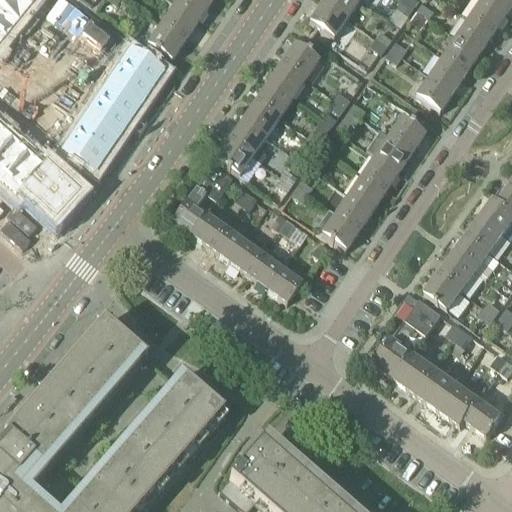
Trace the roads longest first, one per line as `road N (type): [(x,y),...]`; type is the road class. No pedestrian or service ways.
road 1 (residential): [(309,370),(511,66)]
road 2 (tertiary): [(112,228),(272,0)]
road 3 (residential): [(309,370),(112,228)]
road 4 (residential): [(494,501),(309,370)]
road 5 (residential): [(274,433),(365,511)]
